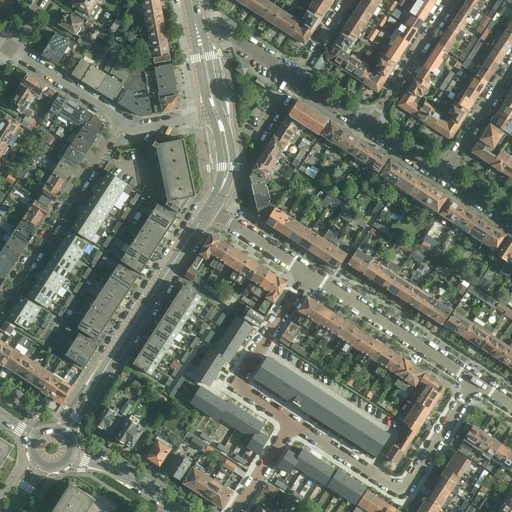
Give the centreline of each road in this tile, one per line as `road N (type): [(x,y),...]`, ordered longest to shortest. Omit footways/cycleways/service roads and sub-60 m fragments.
road 1 (tertiary): [(66,434),(208,208)]
road 2 (residential): [(291,424),(400,493),(475,382)]
road 3 (residential): [(121,120),(0,308)]
road 4 (residential): [(475,382),(307,276)]
road 5 (residential): [(307,276),(236,388),(291,424)]
road 6 (residential): [(451,0),(365,129)]
road 7 (residential): [(121,120),(9,48)]
road 8 (residential): [(442,174),(511,68)]
road 9 (residential): [(177,511),(112,469),(71,454)]
road 10 (residential): [(307,276),(208,208)]
